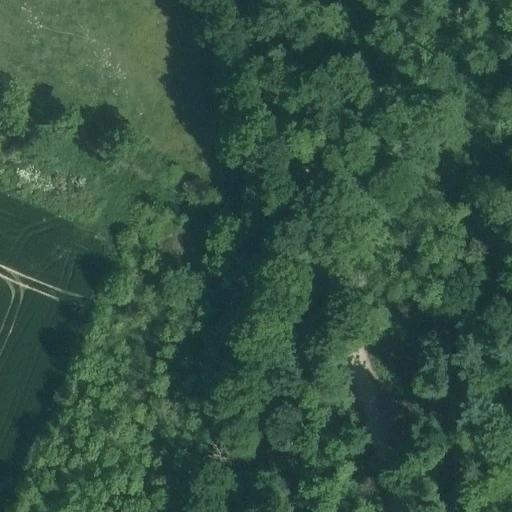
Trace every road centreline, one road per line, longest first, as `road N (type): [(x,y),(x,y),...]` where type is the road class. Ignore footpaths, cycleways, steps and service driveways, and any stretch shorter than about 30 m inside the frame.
road 1 (track): [(246,0),(362,361),(396,511)]
road 2 (track): [(362,361),(511,391)]
